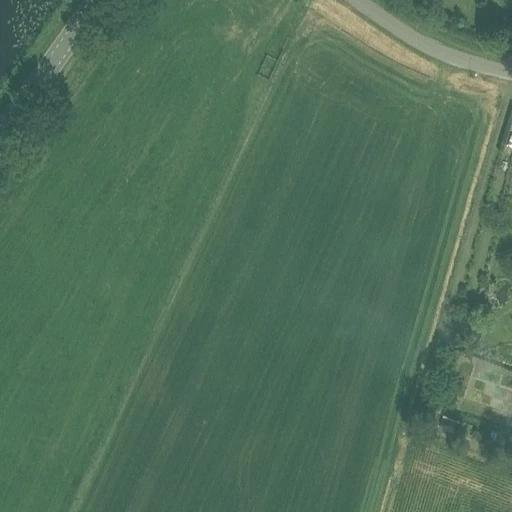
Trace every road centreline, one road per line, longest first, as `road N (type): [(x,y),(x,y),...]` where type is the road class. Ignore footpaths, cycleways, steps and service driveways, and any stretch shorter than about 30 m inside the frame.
road 1 (unclassified): [(511,73),(434,49),(356,0)]
road 2 (tertiary): [(0,136),(96,0)]
